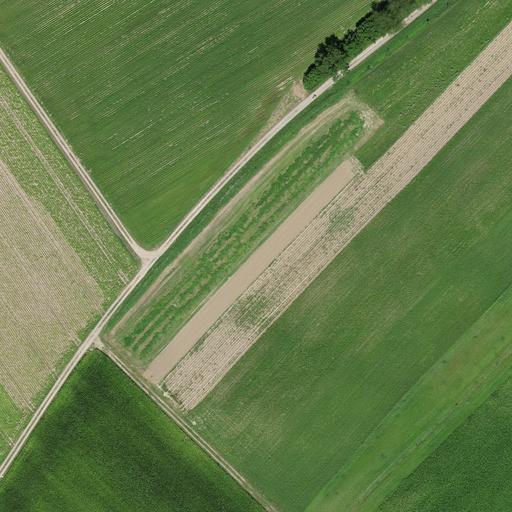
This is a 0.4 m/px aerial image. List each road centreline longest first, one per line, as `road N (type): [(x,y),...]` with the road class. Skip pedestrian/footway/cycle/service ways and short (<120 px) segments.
road 1 (track): [(156,254),(264,134),(436,0)]
road 2 (track): [(156,254),(87,336),(0,473)]
road 3 (track): [(87,336),(273,511)]
road 4 (unclassified): [(0,55),(76,167),(156,254)]
